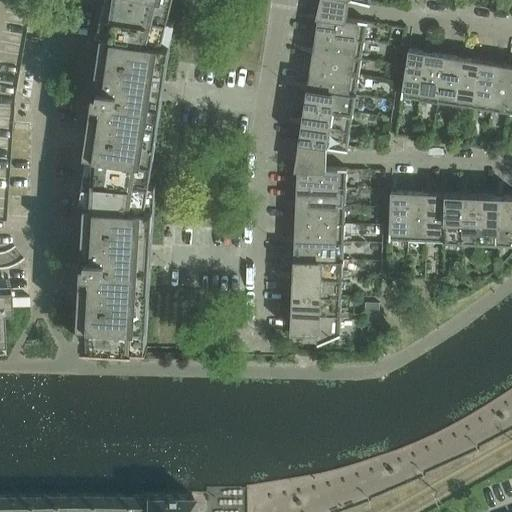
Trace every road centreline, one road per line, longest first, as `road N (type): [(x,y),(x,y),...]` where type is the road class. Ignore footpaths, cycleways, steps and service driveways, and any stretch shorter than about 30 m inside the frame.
road 1 (residential): [(41,307),(42,104),(63,0)]
road 2 (residential): [(263,151),(511,164)]
road 3 (residential): [(511,32),(306,0)]
road 4 (residential): [(256,334),(263,151)]
road 5 (residential): [(263,151),(283,0)]
